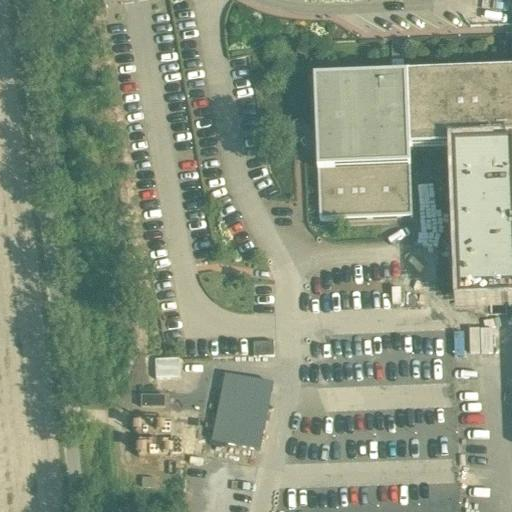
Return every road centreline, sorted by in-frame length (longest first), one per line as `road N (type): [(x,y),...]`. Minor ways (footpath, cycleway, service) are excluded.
road 1 (residential): [(25,0),(80,511)]
road 2 (unknown): [(511,249),(411,239),(272,251)]
